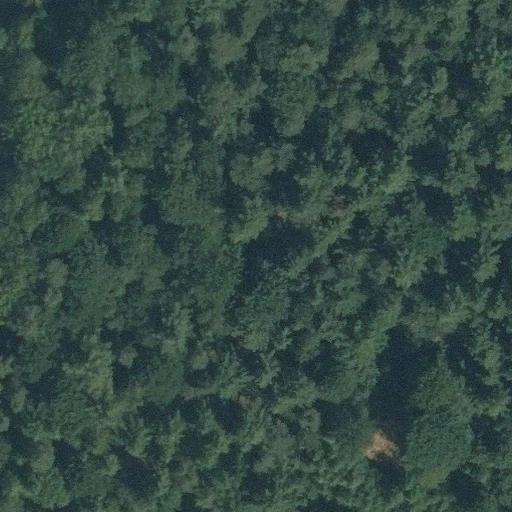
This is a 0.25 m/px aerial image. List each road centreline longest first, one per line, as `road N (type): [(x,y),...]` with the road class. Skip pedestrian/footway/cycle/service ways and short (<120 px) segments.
road 1 (track): [(359,29),(292,163),(198,292),(155,325),(88,334),(57,349),(0,405)]
road 2 (track): [(511,334),(470,273),(420,134),(359,29)]
